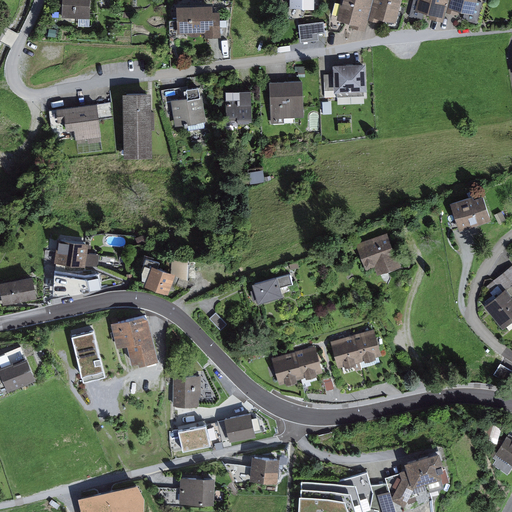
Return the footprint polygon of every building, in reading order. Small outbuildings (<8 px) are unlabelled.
[(62,0),(63,17),(91,18),(92,4),(90,4),(90,0),(62,0)] [(319,5),(318,0),(290,0),(292,8),(319,5)] [(397,23),(404,0),(343,0),(336,22),(367,31),(372,15),(397,23)] [(417,0),(413,13),(445,24),(449,10),(476,19),(482,0),(417,0)] [(220,5),(179,6),(179,38),(220,38),(220,5)] [(326,21),(301,24),(303,41),(320,39),(320,33),(327,32),(326,21)] [(374,95),(373,64),(341,65),(342,96),(374,95)] [(334,88),(333,71),(325,71),(325,88),(334,88)] [(308,81),(276,82),(277,118),(309,117),(308,81)] [(159,154),(160,95),(129,94),(128,154),(159,154)] [(256,95),(232,98),(235,125),(259,122),(256,95)] [(209,99),(178,100),(179,123),(210,121),(209,99)] [(114,117),(112,103),(55,108),(58,136),(76,134),(77,143),(107,140),(105,118),(114,117)] [(469,186),(472,195),(451,202),(460,230),(493,219),(481,182),(469,186)] [(387,235),(356,246),(364,268),(376,263),(380,273),(399,266),(387,235)] [(92,244),(64,239),(60,263),(106,270),(109,254),(91,251),(92,244)] [(178,260),(177,273),(159,266),(151,287),(174,296),(181,278),(194,279),(195,261),(178,260)] [(511,266),(489,285),(498,297),(485,307),(504,330),(511,322),(511,266)] [(294,283),(291,274),(278,277),(281,287),(294,283)] [(277,275),(252,283),(258,304),(284,296),(281,287),(278,277),(277,275)] [(31,278),(0,284),(0,298),(1,305),(35,297),(31,278)] [(145,312),(111,323),(118,347),(126,344),(132,364),(158,356),(145,312)] [(229,324),(218,312),(211,318),(223,329),(229,324)] [(375,326),(333,339),(342,368),(384,355),(375,326)] [(108,376),(95,328),(72,334),(85,382),(108,376)] [(319,343),(274,356),(282,384),(327,371),(319,343)] [(28,361),(0,372),(0,375),(7,393),(36,382),(28,361)] [(202,375),(175,374),(174,403),(201,404),(202,375)] [(330,390),(334,389),(331,379),(323,381),(326,391),(330,390)] [(249,416),(226,421),(230,441),(254,436),(249,416)] [(205,447),(199,423),(176,428),(182,452),(205,447)] [(511,464),(511,434),(509,433),(497,455),(511,464)] [(406,504),(417,483),(447,474),(440,450),(404,461),(407,469),(392,497),(406,504)] [(280,456),(252,454),(250,480),(277,482),(280,456)] [(438,511),(424,465),(387,476),(397,511),(438,511)] [(365,511),(381,511),(369,471),(334,482),(356,483),(365,511)] [(215,504),(216,479),(182,478),(181,503),(215,504)] [(358,511),(365,511),(356,483),(334,482),(303,480),(303,487),(351,489),(358,511)] [(358,511),(351,489),(303,487),(302,494),(345,496),(349,511),(358,511)] [(349,511),(345,496),(302,494),(301,511),(349,511)]
